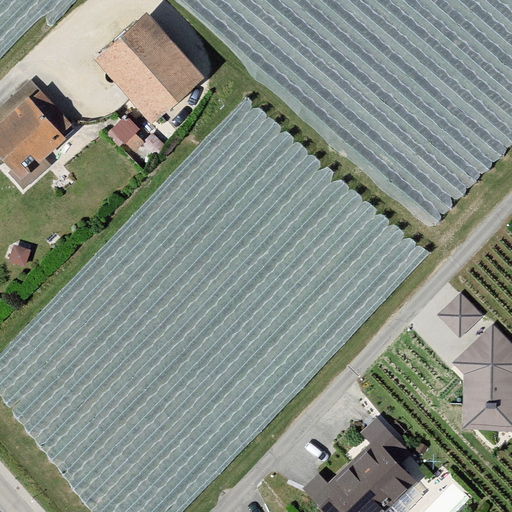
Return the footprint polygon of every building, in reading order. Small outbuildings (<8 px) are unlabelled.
[(140,12),(92,58),(150,118),(198,71),(140,12)] [(39,91),(0,124),(0,155),(19,178),(74,131),(39,91)] [(456,295),(433,317),(454,338),(476,316),(456,295)] [(511,342),(491,323),(450,360),(463,377),(464,434),(511,434),(511,342)] [(373,418),(298,489),(319,511),(389,511),(417,486),(396,465),(408,454),(373,418)]
